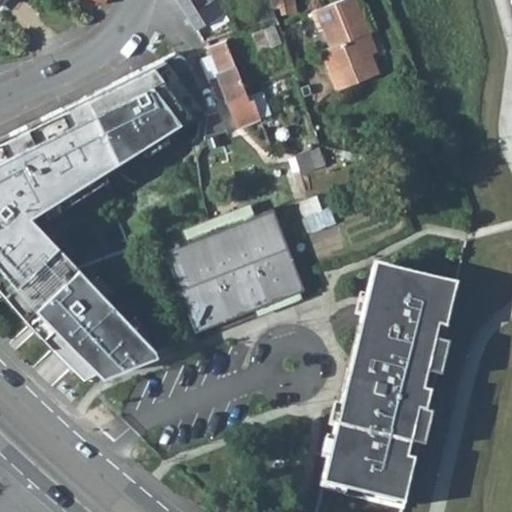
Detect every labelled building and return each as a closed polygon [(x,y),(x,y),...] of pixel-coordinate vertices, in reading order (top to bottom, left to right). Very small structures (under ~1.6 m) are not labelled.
[(179,0),(189,15),(208,3),(206,0),(179,0)] [(295,0),(272,0),(274,8),(296,2),(295,0)] [(321,50),(324,58),(327,58),(339,89),(378,73),(370,53),(363,34),(369,32),(356,0),(340,0),(311,12),(318,31),(324,29),(330,47),(321,50)] [(260,118),(252,97),(246,99),(225,40),(210,45),(212,52),(200,57),(207,76),(216,73),(235,126),(260,118)] [(28,215),(201,108),(202,100),(202,91),(200,82),(193,65),(189,60),(184,56),(178,54),(174,52),(0,137),(0,294),(10,306),(19,317),(41,339),(70,369),(79,378),(96,369),(100,374),(169,348),(130,248),(78,267),(28,215)] [(327,58),(324,58),(336,90),(339,89),(327,58)] [(205,114),(202,140),(221,130),(215,110),(205,114)] [(221,130),(202,140),(208,154),(204,156),(207,161),(212,158),(234,145),(229,136),(224,128),(221,130)] [(304,149),(295,152),(301,170),(324,162),(318,144),(304,149)] [(320,193),(302,200),(307,214),(326,208),(320,193)] [(187,240),(163,249),(195,331),(305,288),(273,207),(254,214),(187,240)] [(375,267),(316,511),(402,511),(456,286),(375,267)]
